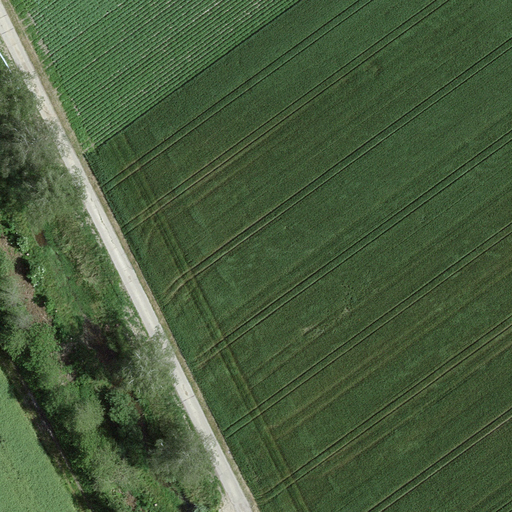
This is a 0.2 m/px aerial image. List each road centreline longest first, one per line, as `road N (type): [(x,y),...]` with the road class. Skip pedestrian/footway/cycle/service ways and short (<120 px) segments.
road 1 (unclassified): [(0,22),(240,511)]
road 2 (track): [(0,357),(84,511)]
